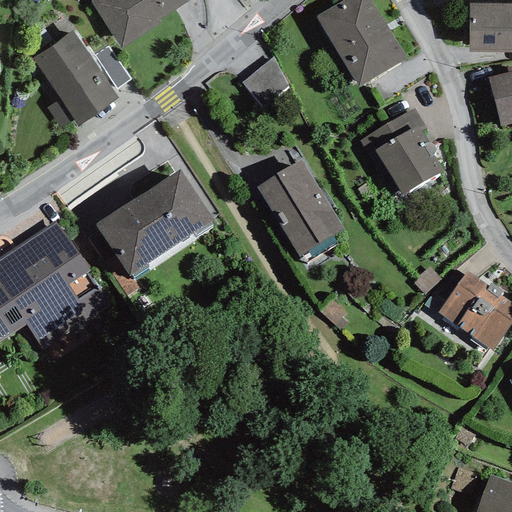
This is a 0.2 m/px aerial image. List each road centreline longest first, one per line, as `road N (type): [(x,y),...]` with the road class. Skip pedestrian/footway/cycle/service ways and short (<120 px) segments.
road 1 (residential): [(0,211),(188,83),(283,0)]
road 2 (residential): [(511,258),(473,187),(454,87),(404,0)]
